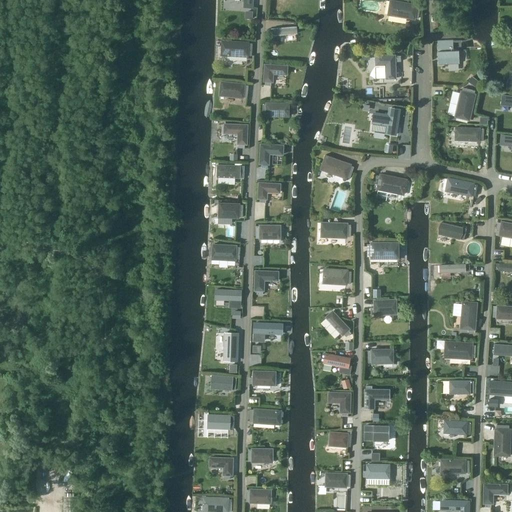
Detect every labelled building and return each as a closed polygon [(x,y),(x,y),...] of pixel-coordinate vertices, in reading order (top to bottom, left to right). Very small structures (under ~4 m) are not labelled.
[(243,0),(243,7),(253,8),(254,0),(243,0)] [(419,19),(421,7),(418,7),(419,5),(390,0),(388,16),(416,21),(416,19),(419,19)] [(274,35),(300,33),(300,25),(274,27),(274,35)] [(254,55),(255,42),(252,42),(252,40),(224,39),(223,55),(251,56),(251,55),(254,55)] [(438,50),(454,49),(454,41),(438,42),(438,50)] [(375,62),(374,63),(374,64),(375,65),(375,66),(386,65),(386,79),(397,79),(396,61),(401,61),(401,55),(396,56),(396,54),(393,54),(393,49),(378,49),(378,55),(375,55),(375,62)] [(439,66),(460,65),(460,52),(439,53),(439,66)] [(290,73),(291,64),(267,62),(266,80),(276,81),(276,73),(290,73)] [(472,76),(468,81),(479,89),(483,84),(472,76)] [(249,97),(251,85),(248,84),(248,82),(223,80),(221,95),(246,98),(247,96),(249,97)] [(475,88),(463,85),(463,88),(461,88),(455,115),(470,119),(477,91),(475,91),(475,88)] [(511,95),(502,94),(500,105),(511,106),(511,95)] [(292,116),(292,102),(268,101),(268,103),(265,103),(265,114),(268,114),(268,116),(292,116)] [(373,124),(372,131),(385,133),(385,134),(397,135),(401,109),(390,107),(389,114),(374,112),(372,124),(373,124)] [(224,123),(224,134),(238,134),(237,144),(239,145),(239,147),(245,148),(245,145),(248,145),(249,124),(224,123)] [(484,139),(484,127),(481,127),(481,125),(455,125),(455,138),(481,139),(484,139)] [(501,136),(500,145),(511,146),(511,135),(506,135),(501,134),(501,136)] [(260,143),(259,164),(263,165),(262,167),(268,168),(269,165),(270,165),(270,154),(284,155),(285,144),(260,143)] [(386,144),(385,151),(392,153),(393,145),(386,144)] [(351,176),(355,164),(352,163),(352,161),(325,152),(320,167),(347,176),(348,175),(351,176)] [(246,178),(247,165),(244,165),(244,164),(220,164),(220,177),(243,178),(243,177),(246,178)] [(408,176),(381,171),(380,173),(377,172),(375,184),(378,185),(378,187),(405,193),(408,176)] [(477,193),(479,182),(476,181),(476,180),(449,175),(446,189),(473,194),(474,193),(477,193)] [(258,182),(257,199),(260,199),(260,202),(266,202),(266,199),(268,199),(268,192),(281,193),(282,183),(258,182)] [(242,219),(242,217),(245,217),(245,211),(242,211),(242,203),(221,202),(220,218),(242,219)] [(352,234),(352,222),(349,222),(349,219),(322,218),(321,235),(349,235),(349,233),(352,234)] [(511,220),(503,218),(502,220),(499,220),(497,231),(500,232),(500,233),(511,235),(511,220)] [(466,237),(468,226),(465,225),(465,224),(443,219),(440,225),(440,231),(462,237),(466,237)] [(256,226),(256,238),(259,238),(259,239),(281,239),(281,224),(259,224),(259,226),(256,226)] [(401,256),(401,239),(372,238),(372,241),(369,241),(369,254),(372,254),(372,256),(401,256)] [(242,259),(243,247),(240,247),(240,245),(215,244),(214,260),(239,261),(239,259),(242,259)] [(496,263),(496,268),(500,269),(499,269),(511,270),(511,262),(501,262),(500,262),(500,263),(499,263),(496,263)] [(352,282),(353,269),(349,269),(349,267),(324,266),(323,282),(348,283),(349,281),(352,282)] [(255,270),(254,291),(257,291),(257,294),(263,294),(263,291),(265,291),(265,281),(279,281),(280,271),(255,270)] [(215,288),(215,299),(230,300),(229,307),(241,308),(242,290),(215,288)] [(375,314),(399,313),(398,296),(374,298),(375,306),(372,306),(372,313),(375,313),(375,314)] [(477,329),(480,300),(464,299),(461,328),(463,328),(462,331),(476,332),(476,329),(477,329)] [(511,317),(511,303),(499,303),(498,310),(495,309),(495,316),(498,316),(498,317),(511,317)] [(343,335),(351,328),(333,309),(325,316),(343,335)] [(255,323),(254,341),(264,341),(264,334),(283,334),(284,324),(255,323)] [(239,351),(243,339),(240,338),(240,337),(221,331),(216,343),(236,350),(236,349),(239,351)] [(438,340),(437,348),(444,348),(444,358),(472,359),(472,357),(475,357),(476,345),(473,345),(473,342),(438,340)] [(494,345),(494,354),(511,355),(511,344),(496,344),(494,344),(494,345)] [(395,363),(394,347),(371,348),(371,350),(369,350),(369,362),(372,362),(372,364),(395,363)] [(325,352),(322,363),(341,367),(340,372),(349,374),(351,365),(349,365),(351,357),(325,352)] [(250,377),(249,383),(252,383),(252,385),(276,385),(277,371),(253,370),(253,377),(250,377)] [(238,391),(239,379),(236,378),(215,376),(213,390),(235,392),(235,390),(238,391)] [(349,378),(341,380),(344,388),(351,386),(349,378)] [(471,380),(450,379),(450,393),(471,393),(474,393),(475,380),(471,380)] [(511,381),(491,380),(490,394),(506,395),(511,395),(511,381)] [(365,389),(364,409),(375,409),(375,399),(390,399),(390,389),(372,388),(372,385),(366,385),(366,389),(365,389)] [(351,413),(352,392),(329,392),(329,402),(340,403),(340,413),(342,413),(342,416),(348,416),(348,413),(351,413)] [(285,411),(257,409),(257,411),(253,410),(253,423),(256,423),(256,425),(285,426),(285,411)] [(208,414),(207,429),(230,429),(230,428),(234,428),(235,416),(231,416),(231,414),(208,414)] [(471,434),(472,421),(468,421),(468,420),(445,419),(444,433),(468,434),(468,433),(471,434)] [(510,428),(510,425),(497,424),(497,427),(495,427),(494,456),(511,456),(511,428),(510,428)] [(365,426),(365,440),(388,440),(388,426),(365,426)] [(351,446),(352,434),(349,434),(349,432),(330,431),(329,445),(348,447),(348,446),(351,446)] [(277,465),(277,450),(255,449),(255,451),(251,451),(251,463),(255,463),(255,464),(277,465)] [(236,477),(237,459),(212,458),(212,468),(226,469),(226,477),(236,477)] [(467,474),(467,472),(470,472),(470,460),(467,460),(467,458),(441,458),(441,473),(467,474)] [(367,479),(390,479),(390,464),(367,464),(367,479)] [(351,486),(351,474),(348,474),(348,472),(325,472),(325,487),(347,488),(347,486),(351,486)] [(509,493),(509,483),(484,483),(484,504),(495,504),(495,493),(509,493)] [(275,501),(275,486),(253,485),(253,487),(250,487),(249,499),(253,499),(253,501),(275,501)] [(234,510),(235,497),(232,497),(232,495),(205,494),(205,510),(231,511),(231,509),(234,510)] [(440,499),(440,511),(459,511),(458,511),(469,511),(470,500),(440,499)]
